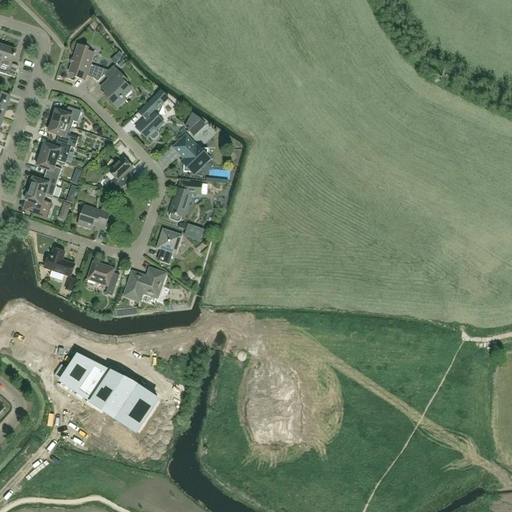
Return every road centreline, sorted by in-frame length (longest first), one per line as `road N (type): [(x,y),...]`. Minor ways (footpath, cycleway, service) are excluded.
road 1 (residential): [(35,80),(79,95),(157,171),(161,189),(143,241),(130,253),(0,213)]
road 2 (residential): [(159,364),(110,359),(19,316),(0,336)]
